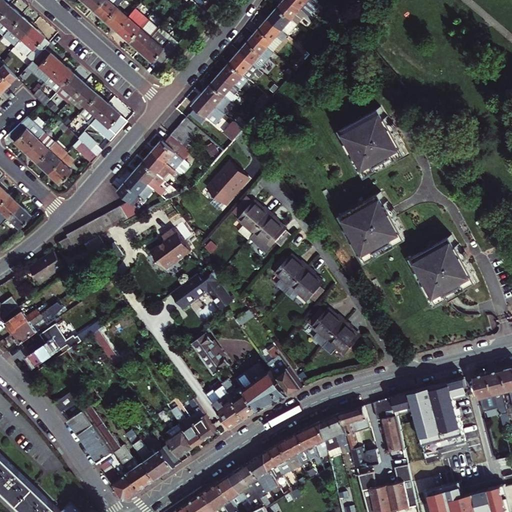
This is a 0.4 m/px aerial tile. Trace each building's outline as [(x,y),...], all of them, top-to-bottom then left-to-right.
[(0,0),(0,16),(10,5),(3,0),(0,0)] [(82,0),(93,10),(101,0),(82,0)] [(105,19),(117,6),(121,0),(101,0),(93,10),(105,19)] [(188,0),(203,14),(206,10),(195,0),(188,0)] [(298,24),(308,13),(292,0),(285,0),(279,7),(298,24)] [(292,0),(308,13),(310,15),(319,4),(314,0),(292,0)] [(10,5),(0,16),(0,33),(3,36),(22,16),(10,5)] [(128,16),(116,30),(128,40),(147,18),(140,12),(143,9),(138,5),(128,16)] [(326,12),(337,22),(343,15),(331,5),(326,12)] [(105,19),(116,30),(128,16),(117,6),(105,19)] [(288,34),(298,24),(279,7),(270,18),(288,34)] [(18,44),(22,39),(33,26),(22,16),(3,36),(15,47),(18,44)] [(139,50),(157,29),(158,28),(147,18),(128,40),(139,50)] [(283,41),(288,34),(270,18),(255,35),(266,44),(268,46),(277,35),(283,41)] [(45,36),(33,26),(22,39),(18,44),(15,47),(32,62),(33,61),(45,47),(50,42),(44,37),(45,36)] [(157,29),(169,39),(172,36),(160,26),(158,28),(157,29)] [(169,39),(157,29),(139,50),(158,66),(176,45),(169,39)] [(240,52),(254,64),(257,61),(264,52),(261,50),(266,44),(255,35),(240,52)] [(268,46),(274,51),(283,41),(277,35),(268,46)] [(261,50),(264,52),(257,61),(254,64),(259,68),(261,65),(274,51),(268,46),(266,44),(261,50)] [(46,81),(50,76),(62,63),(45,47),(33,61),(32,62),(27,68),(44,82),(46,81)] [(245,74),(254,64),(240,52),(231,62),(245,74)] [(235,85),(245,74),(231,62),(222,73),(235,85)] [(46,81),(58,91),(74,73),(62,63),(50,76),(46,81)] [(254,64),(245,74),(249,78),(250,79),(260,69),(259,68),(254,64)] [(0,92),(16,78),(3,65),(0,68),(0,92)] [(290,65),(275,82),(280,86),(295,69),(290,65)] [(58,91),(69,101),(85,83),(74,73),(58,91)] [(212,84),(232,100),(238,106),(243,101),(241,99),(242,98),(245,94),(240,89),(235,85),(222,73),(212,84)] [(240,89),(249,78),(245,74),(235,85),(240,89)] [(81,111),(97,94),(85,83),(69,101),(81,111)] [(222,111),(232,100),(212,84),(203,95),(222,111)] [(49,101),(52,98),(40,87),(33,95),(42,105),(44,107),(49,101)] [(265,92),(255,102),(261,107),(270,97),(265,92)] [(89,125),(93,120),(108,103),(97,94),(81,111),(78,115),(89,125)] [(222,111),(203,95),(193,106),(196,108),(191,113),(202,123),(207,117),(216,125),(226,114),(222,111)] [(44,107),(55,116),(60,111),(49,101),(44,107)] [(110,140),(127,121),(108,103),(93,120),(97,124),(95,126),(110,140)] [(361,121),(345,130),(350,140),(346,143),(361,169),(363,168),(368,176),(379,170),(376,166),(394,157),(396,161),(407,154),(402,146),(404,145),(389,118),(387,119),(382,109),(366,118),(367,121),(362,124),(361,121)] [(244,127),(252,118),(244,111),(234,122),(243,129),(244,127)] [(67,127),(72,122),(63,114),(58,119),(67,127)] [(23,150),(26,153),(43,133),(49,127),(37,117),(32,123),(28,119),(9,137),(23,150)] [(69,128),(67,127),(58,119),(57,118),(53,122),(65,133),(69,128)] [(193,133),(198,128),(186,118),(182,124),(193,133)] [(78,137),(83,131),(72,122),(67,127),(69,128),(78,137)] [(235,137),(243,129),(234,122),(225,132),(233,139),(235,137)] [(188,139),(193,133),(182,124),(177,129),(188,139)] [(240,144),(252,136),(244,127),(243,129),(235,137),(240,144)] [(183,145),(188,139),(177,129),(172,135),(183,145)] [(80,139),(88,146),(94,140),(84,131),(83,131),(78,137),(80,139)] [(28,155),(37,163),(55,144),(43,133),(26,153),(28,155)] [(172,135),(166,142),(184,157),(190,150),(186,147),(183,145),(172,135)] [(252,136),(240,144),(248,155),(259,147),(252,136)] [(98,154),(88,146),(80,139),(74,146),(91,161),(98,154)] [(154,151),(176,170),(180,174),(188,165),(188,161),(183,157),(184,157),(166,142),(164,139),(154,151)] [(55,144),(37,163),(47,172),(49,169),(51,171),(67,154),(55,144)] [(171,176),(176,170),(154,151),(144,162),(163,178),(168,173),(171,176)] [(67,154),(51,171),(53,173),(51,175),(61,184),(73,170),(69,167),(74,161),(67,154)] [(239,187),(249,176),(232,161),(209,188),(218,195),(214,199),(223,207),(230,198),(237,190),(239,187)] [(135,172),(155,190),(164,179),(163,178),(144,162),(135,172)] [(145,201),(155,190),(135,172),(119,190),(133,202),(139,196),(145,201)] [(237,190),(230,198),(232,200),(241,189),(239,187),(237,190)] [(360,204),(344,213),(350,223),(346,225),(361,252),(363,251),(368,259),(379,253),(376,249),(393,239),(396,243),(406,237),(402,229),(404,228),(388,201),(387,202),(381,192),(366,201),(367,203),(362,206),(360,204)] [(255,199),(247,193),(232,210),(240,217),(255,199)] [(19,204),(7,194),(0,201),(0,223),(1,224),(3,222),(7,217),(19,204)] [(249,236),(251,236),(272,211),(265,205),(264,207),(255,199),(240,217),(246,222),(240,229),(249,236)] [(128,219),(137,214),(130,201),(121,206),(128,219)] [(22,225),(30,216),(31,215),(19,204),(7,217),(14,222),(19,228),(22,225)] [(128,219),(121,206),(114,209),(121,223),(128,219)] [(121,223),(114,209),(107,213),(114,226),(121,223)] [(272,211),(251,236),(268,250),(277,239),(287,227),(279,220),(280,218),(272,211)] [(114,226),(107,213),(100,216),(108,230),(111,228),(114,226)] [(108,230),(100,216),(94,220),(101,233),(108,230)] [(101,233),(94,220),(87,223),(94,237),(98,235),(101,233)] [(87,223),(80,227),(87,240),(94,237),(87,223)] [(193,246),(176,224),(164,233),(167,237),(153,247),(167,266),(193,246)] [(87,240),(80,227),(73,230),(81,244),(87,240)] [(294,234),(287,227),(277,239),(285,245),(294,234)] [(67,234),(68,236),(75,247),(81,244),(73,230),(67,234)] [(431,247),(416,256),(421,266),(417,268),(432,295),(434,294),(439,302),(449,296),(447,292),(464,282),(467,286),(477,280),(473,272),(475,271),(460,244),(458,245),(453,235),(437,244),(438,246),(433,249),(431,247)] [(75,247),(68,236),(59,241),(66,252),(75,247)] [(31,265),(40,278),(62,264),(54,251),(31,265)] [(293,284),(309,265),(302,259),(300,261),(291,253),(277,270),(293,284)] [(309,265),(293,284),(289,289),(296,294),(300,289),(310,298),(311,296),(321,284),(324,281),(315,274),(317,272),(309,265)] [(205,277),(200,271),(172,291),(178,299),(180,298),(185,305),(190,302),(191,303),(202,294),(201,293),(210,287),(224,307),(236,298),(215,270),(205,277)] [(325,288),(321,284),(311,296),(316,299),(325,288)] [(0,320),(4,318),(21,306),(14,296),(2,304),(0,301),(0,320)] [(23,305),(21,306),(4,318),(15,333),(15,334),(24,328),(22,325),(31,319),(32,321),(45,312),(48,310),(45,305),(29,316),(25,310),(26,309),(23,305)] [(314,324),(325,311),(321,307),(310,321),(314,324)] [(330,338),(346,319),(339,312),(337,314),(328,307),(325,311),(314,324),(330,338)] [(237,319),(244,314),(239,308),(232,313),(237,319)] [(251,308),(244,314),(237,319),(241,325),(255,314),(251,308)] [(22,343),(39,331),(35,326),(49,317),(45,312),(32,321),(31,319),(22,325),(24,328),(15,334),(22,343)] [(354,325),(346,319),(330,338),(325,344),(332,351),(337,344),(347,352),(361,335),(352,327),(354,325)] [(53,327),(51,323),(43,328),(46,332),(53,327)] [(41,346),(36,339),(24,347),(38,366),(45,361),(46,362),(51,359),(50,358),(70,344),(72,347),(80,342),(77,338),(73,331),(65,337),(57,325),(53,327),(46,332),(42,334),(47,341),(41,346)] [(77,338),(80,342),(93,332),(89,327),(78,335),(80,337),(77,338)] [(24,347),(36,339),(41,335),(39,331),(22,343),(24,347)] [(209,334),(196,344),(217,373),(230,364),(231,364),(225,356),(224,357),(213,342),(214,341),(209,334)] [(275,359),(269,363),(273,368),(290,393),(304,387),(274,346),(269,350),(275,359)] [(260,363),(239,378),(242,381),(245,385),(262,408),(290,393),(273,368),(267,373),(260,363)] [(511,391),(505,367),(491,370),(500,407),(505,427),(511,426),(504,392),(511,391)] [(485,411),(500,407),(491,370),(476,374),(485,411)] [(464,377),(394,396),(398,414),(417,409),(428,451),(468,441),(455,394),(467,391),(464,377)] [(262,408),(245,385),(238,390),(230,378),(224,382),(249,416),(262,408)] [(249,416),(224,382),(223,381),(208,392),(232,427),(249,416)] [(56,403),(62,411),(76,401),(79,399),(73,391),(56,403)] [(394,396),(374,402),(377,415),(382,414),(383,417),(382,417),(392,461),(407,458),(405,449),(401,430),(398,414),(394,396)] [(217,429),(203,409),(195,397),(190,401),(198,412),(192,416),(206,437),(217,429)] [(93,403),(85,408),(96,423),(116,451),(143,488),(159,477),(146,459),(139,463),(125,443),(122,445),(93,403)] [(369,465),(365,452),(363,444),(359,445),(355,431),(360,430),(371,427),(365,404),(341,412),(350,443),(356,468),(369,465)] [(96,423),(85,408),(70,419),(81,433),(96,423)] [(197,444),(206,437),(192,416),(187,419),(180,409),(175,413),(181,421),(197,444)] [(332,416),(338,441),(344,439),(345,445),(350,443),(341,412),(332,416)] [(338,441),(332,416),(323,420),(327,439),(329,448),(340,445),(338,441)] [(327,439),(323,420),(312,425),(316,441),(317,444),(327,439)] [(197,444),(181,421),(168,430),(172,434),(168,437),(171,442),(184,460),(190,456),(187,451),(197,444)] [(96,423),(81,433),(100,461),(116,451),(96,423)] [(321,456),(317,444),(316,441),(312,425),(302,429),(306,449),(312,460),(321,456)] [(140,439),(132,428),(127,432),(135,443),(140,439)] [(306,449),(302,429),(293,434),(298,454),(306,449)] [(360,430),(355,431),(359,445),(363,444),(360,430)] [(288,459),(298,454),(293,434),(283,439),(288,459)] [(159,477),(184,460),(171,442),(157,451),(155,448),(150,451),(141,438),(140,439),(135,443),(146,459),(159,477)] [(292,469),(288,459),(283,439),(274,444),(279,464),(284,472),(292,469)] [(279,464),(274,444),(265,449),(269,469),(279,464)] [(268,489),(278,483),(269,469),(265,449),(250,459),(261,477),(268,489)] [(376,450),(365,452),(369,465),(379,463),(376,450)] [(82,511),(63,493),(54,503),(0,451),(0,485),(27,511),(82,511)] [(116,451),(100,461),(124,497),(129,497),(143,488),(116,451)] [(250,459),(240,466),(252,483),(261,477),(250,459)] [(252,483),(240,466),(230,473),(242,490),(252,483)] [(236,504),(246,497),(242,490),(230,473),(220,480),(236,504)] [(400,492),(390,494),(393,511),(400,511),(418,508),(412,482),(411,474),(397,477),(400,492)] [(266,504),(255,509),(248,511),(241,511),(240,509),(236,504),(220,480),(204,490),(217,509),(225,504),(230,511),(289,511),(300,508),(292,491),(267,505),(266,504)] [(511,511),(511,484),(505,486),(504,484),(467,494),(463,480),(431,489),(436,511),(511,511)] [(376,481),(361,485),(368,511),(393,511),(390,494),(379,496),(376,481)] [(204,490),(196,496),(207,511),(212,511),(217,509),(204,490)] [(189,501),(196,511),(207,511),(196,496),(189,501)] [(196,511),(189,501),(180,507),(183,511),(196,511)] [(346,511),(356,511),(354,503),(345,506),(346,511)]
